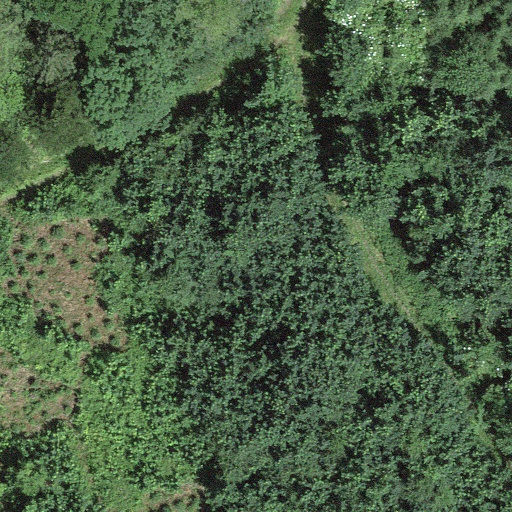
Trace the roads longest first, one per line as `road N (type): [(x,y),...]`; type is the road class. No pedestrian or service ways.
road 1 (track): [(299,7),(309,145),(382,270),(511,460)]
road 2 (track): [(301,0),(167,113),(0,187)]
